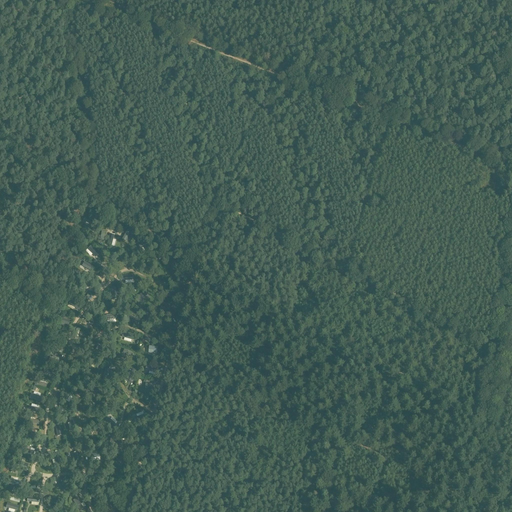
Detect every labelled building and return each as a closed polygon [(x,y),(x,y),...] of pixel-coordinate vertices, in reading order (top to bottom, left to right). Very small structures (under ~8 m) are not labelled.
[(104,210),(96,218),(100,221),(107,212),(104,210)] [(86,217),(83,220),(92,227),(95,224),(86,217)] [(115,217),(109,224),(112,227),(118,220),(115,217)] [(128,229),(122,239),(126,242),(132,232),(128,229)] [(143,241),(134,251),(138,255),(147,245),(143,241)] [(90,246),(87,249),(96,257),(99,254),(90,246)] [(173,259),(169,265),(176,271),(181,265),(173,259)] [(84,262),(82,266),(92,272),(94,268),(84,262)] [(145,291),(136,298),(138,302),(147,295),(145,291)] [(71,300),(69,304),(79,310),(81,306),(71,300)] [(162,306),(159,310),(169,317),(171,313),(162,306)] [(98,346),(96,349),(104,355),(106,352),(98,346)] [(90,358),(88,362),(98,368),(100,364),(90,358)] [(147,365),(146,369),(157,373),(158,369),(147,365)] [(133,369),(128,379),(132,382),(137,371),(133,369)] [(89,373),(87,375),(96,382),(98,379),(89,373)] [(95,388),(88,398),(91,400),(98,391),(95,388)] [(145,414),(134,418),(135,422),(146,418),(145,414)] [(108,417),(105,421),(114,428),(117,425),(108,417)] [(110,440),(109,447),(120,449),(122,442),(110,440)] [(121,456),(116,459),(119,463),(121,466),(126,463),(121,456)] [(61,479),(57,482),(64,492),(68,489),(61,479)] [(116,484),(111,481),(107,489),(115,493),(117,488),(114,487),(116,484)] [(77,498),(73,500),(80,510),(83,508),(81,504),(80,504),(77,498)]
